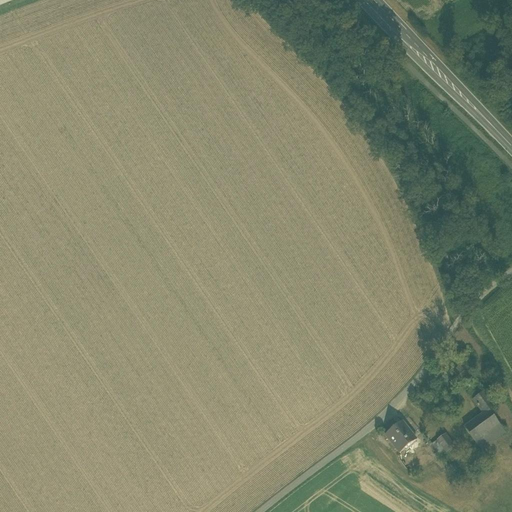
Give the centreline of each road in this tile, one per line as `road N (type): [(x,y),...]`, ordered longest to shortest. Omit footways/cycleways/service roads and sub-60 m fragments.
road 1 (unclassified): [(260,511),(387,410),(468,309),(511,273)]
road 2 (tertiary): [(511,155),(366,0)]
